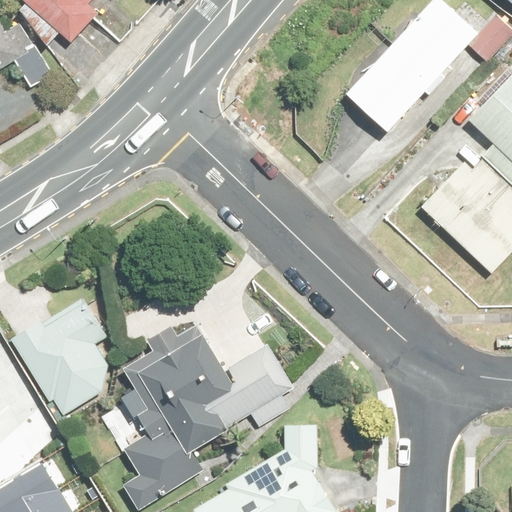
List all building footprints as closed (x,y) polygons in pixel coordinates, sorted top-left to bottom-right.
[(33,0),(9,26),(58,70),(91,35),(84,21),(96,8),(105,16),(120,0),(33,0)] [(511,0),(479,0),(506,24),(505,25),(511,31),(511,0)] [(465,54),(423,15),(335,110),(377,148),(465,54)] [(0,18),(0,92),(28,79),(0,18)] [(511,92),(504,86),(459,136),(488,162),(463,187),(455,179),(409,228),(481,295),(511,261),(511,232),(500,222),(511,209),(511,92)] [(49,402),(53,400),(63,416),(103,391),(109,366),(95,344),(107,336),(81,295),(10,339),(49,402)] [(135,389),(120,398),(133,418),(137,415),(148,434),(124,449),(139,474),(122,485),(139,511),(204,471),(191,451),(251,415),(259,427),(291,408),(282,395),(294,388),(267,344),(228,368),(236,381),(232,384),(196,325),(177,336),(171,326),(147,341),(153,351),(123,369),(135,389)] [(0,511),(43,511),(67,500),(32,434),(0,450),(0,511)] [(275,445),(274,471),(207,511),(315,511),(309,503),(311,446),(275,445)]
